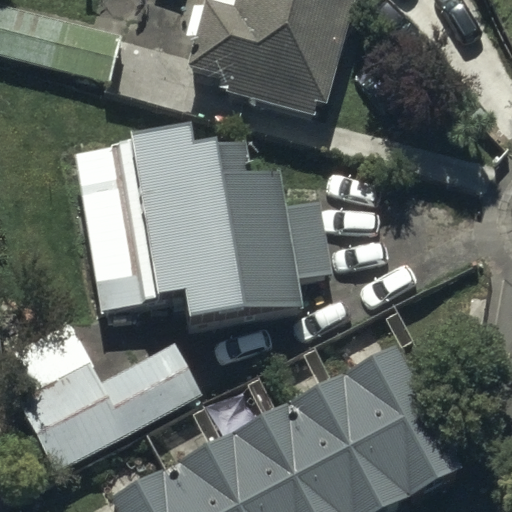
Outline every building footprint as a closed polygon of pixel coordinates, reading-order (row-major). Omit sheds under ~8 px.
[(365,0),(247,0),(241,25),(212,17),(195,82),(226,90),(222,104),(319,129),(322,118),(334,121),(365,0)] [(125,46),(0,13),(0,64),(112,94),(125,46)] [(196,143),(76,162),(103,329),(196,314),(201,343),(312,326),(307,298),(338,293),(325,209),(291,215),(286,182),(254,187),(249,158),(200,165),(196,143)] [(101,497),(109,511),(366,511),(454,465),(388,342),(101,497)] [(59,492),(204,412),(176,361),(30,440),(59,492)]
